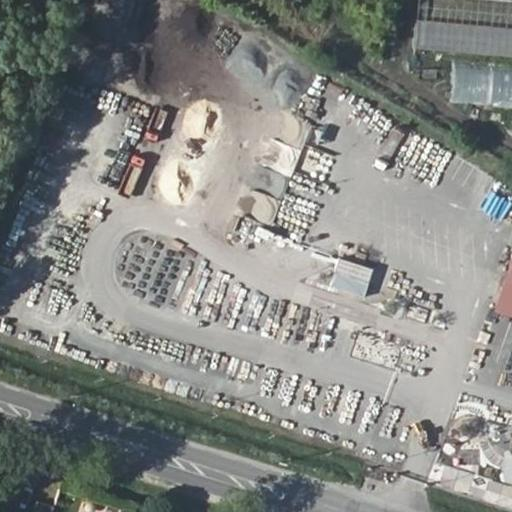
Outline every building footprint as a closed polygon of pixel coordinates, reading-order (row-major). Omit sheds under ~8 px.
[(511,0),(414,0),(410,48),(511,56),(511,0)] [(270,222),(309,123),(282,113),(243,212),(270,222)] [(324,176),(333,155),(306,144),(297,165),(324,176)] [(224,240),(255,256),(269,228),(238,212),(224,240)] [(336,257),(326,287),(360,298),(370,268),(336,257)] [(511,276),(494,271),(479,318),(511,327),(511,276)]
